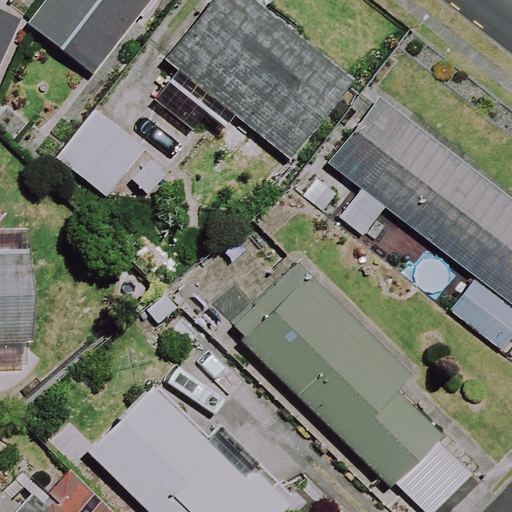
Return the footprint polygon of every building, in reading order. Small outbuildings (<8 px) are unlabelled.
[(90,76),(135,17),(140,22),(157,0),(156,0),(44,0),(25,26),(90,76)] [(243,0),(216,0),(138,99),(185,136),(213,102),(286,160),(348,83),(243,0)] [(0,61),(18,24),(0,15),(0,61)] [(511,337),(511,208),(374,104),(326,167),(472,278),(447,311),(501,352),(511,337)] [(141,150),(94,117),(63,162),(109,194),(141,150)] [(0,371),(13,374),(35,265),(0,258),(0,371)] [(403,377),(295,271),(232,335),(411,511),(431,511),(470,474),(388,393),(403,377)] [(240,479),(148,389),(85,453),(145,511),(277,511),(283,506),(247,472),(240,479)] [(108,511),(71,477),(38,511),(108,511)]
